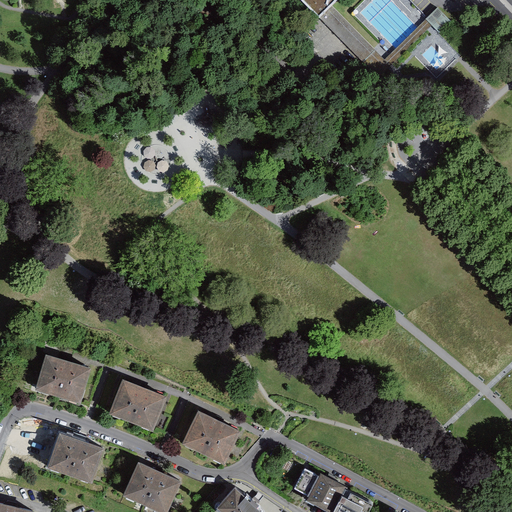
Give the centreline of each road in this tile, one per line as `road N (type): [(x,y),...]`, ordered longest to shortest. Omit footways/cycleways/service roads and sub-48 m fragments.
road 1 (residential): [(239,472),(197,470),(32,405),(12,413),(0,446)]
road 2 (residential): [(416,511),(274,434),(239,472)]
